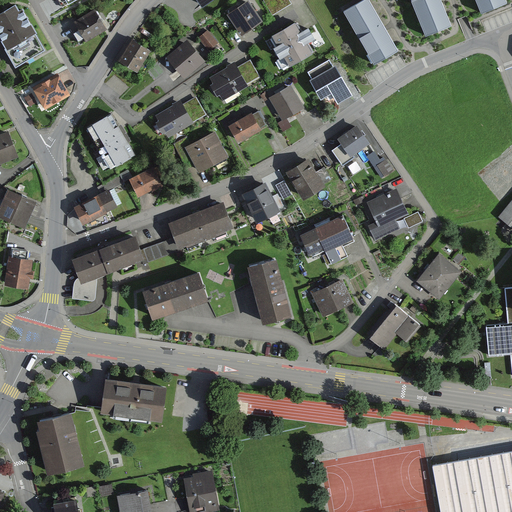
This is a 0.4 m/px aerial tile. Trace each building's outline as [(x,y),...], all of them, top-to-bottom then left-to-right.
[(245,0),(244,0),(223,14),(238,36),(260,22),(245,0)] [(396,45),(370,0),(357,0),(345,7),(374,58),(396,45)] [(445,0),(413,0),(423,22),(450,10),(445,0)] [(0,32),(18,64),(43,50),(16,2),(0,11),(0,32)] [(97,13),(70,28),(79,43),(106,29),(97,13)] [(296,23),(268,38),(285,68),(313,53),(296,23)] [(209,29),(204,34),(215,46),(220,42),(209,29)] [(134,75),(149,54),(133,42),(118,63),(134,75)] [(183,42),(164,58),(180,77),(199,61),(183,42)] [(334,64),(311,77),(321,95),(332,89),(338,99),(351,92),(334,64)] [(233,65),(210,79),(221,99),(245,85),(233,65)] [(59,74),(36,87),(46,105),(69,92),(59,74)] [(289,88),(268,99),(280,119),(300,108),(289,88)] [(178,104),(154,117),(165,138),(190,125),(178,104)] [(133,155),(111,116),(89,129),(111,168),(133,155)] [(249,116),(228,126),(235,142),(257,131),(249,116)] [(351,129),(334,141),(345,156),(362,144),(351,129)] [(212,133),(184,147),(196,172),(225,157),(212,133)] [(0,161),(15,156),(8,135),(0,138),(0,161)] [(395,170),(386,155),(381,158),(376,150),(368,155),(383,178),(395,170)] [(305,161),(284,173),(299,199),(320,187),(305,161)] [(150,169),(126,182),(134,197),(158,183),(150,169)] [(274,212),(260,184),(239,194),(253,222),(274,212)] [(394,188),(367,200),(376,222),(369,225),(373,235),(398,224),(394,216),(404,212),(394,188)] [(0,217),(23,229),(35,205),(8,192),(0,207),(0,217)] [(115,192),(73,211),(79,226),(121,206),(115,192)] [(511,195),(496,215),(511,227),(511,195)] [(232,224),(223,202),(171,221),(179,243),(232,224)] [(341,216),(301,234),(309,251),(323,245),(325,248),(350,237),(341,216)] [(141,257),(133,236),(76,256),(83,278),(141,257)] [(461,265),(466,257),(459,252),(453,260),(461,265)] [(457,271),(436,254),(415,281),(436,297),(457,271)] [(31,261),(7,258),(3,288),(27,292),(31,261)] [(260,323),(288,316),(273,258),(245,266),(260,323)] [(205,299),(198,274),(138,291),(145,317),(205,299)] [(340,282),(310,295),(320,317),(349,304),(340,282)] [(511,287),(503,288),(505,325),(483,326),(485,356),(509,354),(511,377),(511,376),(511,287)] [(417,325),(393,305),(366,335),(383,349),(395,335),(403,342),(417,325)] [(161,420),(164,390),(102,383),(99,413),(161,420)] [(82,464),(69,415),(34,425),(47,474),(82,464)] [(389,443),(388,430),(381,431),(383,443),(389,443)] [(511,511),(511,451),(432,467),(440,511),(511,511)] [(210,511),(219,511),(212,472),(183,477),(189,511),(210,511)] [(149,511),(146,491),(120,495),(123,511),(149,511)] [(76,511),(75,498),(57,501),(57,511),(76,511)]
